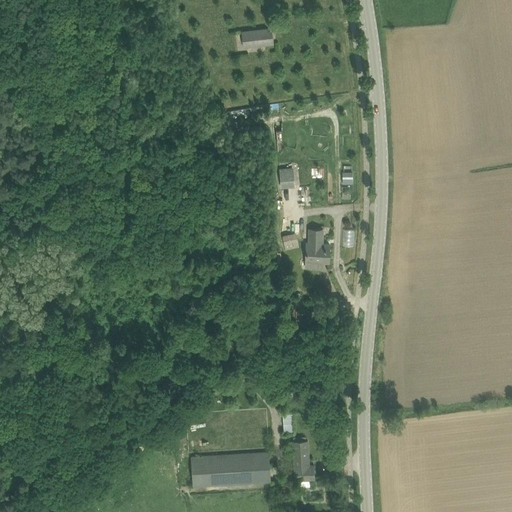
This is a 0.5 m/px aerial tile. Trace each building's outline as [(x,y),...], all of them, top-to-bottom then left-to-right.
[(245,47),(275,43),(273,27),(243,31),(245,47)] [(281,187),(285,186),(295,185),(293,167),(280,168),(280,171),(281,187)] [(353,172),(343,172),(343,181),(353,181),(353,172)] [(322,260),(328,260),(329,260),(330,248),(323,248),(323,243),(322,243),(323,229),(309,229),(308,242),(306,242),(305,267),(314,268),(322,268),(322,260)] [(341,245),(353,245),(354,229),(342,229),(341,245)] [(283,238),(284,243),(298,240),(297,235),(283,238)] [(285,393),(292,397),(294,393),(287,389),(285,393)] [(295,413),(284,413),(285,432),(295,431),(295,413)] [(315,478),(314,466),(314,464),(309,464),(309,459),(308,440),(294,441),(295,466),(294,466),(295,480),(315,478)] [(269,450),(191,456),(193,486),(272,481),(269,450)]
